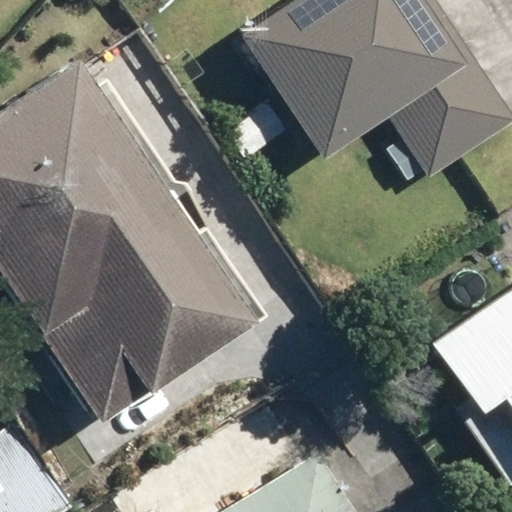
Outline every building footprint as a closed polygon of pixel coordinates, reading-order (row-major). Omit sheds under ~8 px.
[(511,114),(511,99),(443,0),(277,0),(248,20),(333,144),(375,115),(419,178),(511,114)] [(269,299),(86,46),(0,102),(0,247),(110,406),(269,299)] [(511,283),(442,333),(489,398),(511,382),(511,383),(511,283)] [(0,511),(56,511),(71,502),(16,418),(0,428),(0,511)] [(207,511),(368,511),(323,440),(207,511)]
